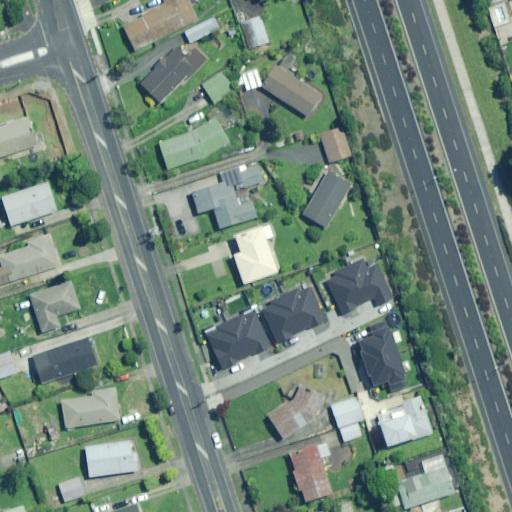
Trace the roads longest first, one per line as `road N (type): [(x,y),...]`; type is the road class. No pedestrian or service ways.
road 1 (tertiary): [(223,511),(63,44)]
road 2 (primary): [(511,450),(364,0)]
road 3 (primary): [(413,0),(511,304)]
